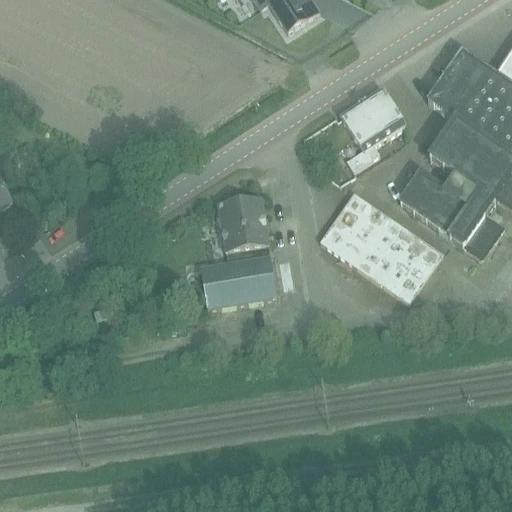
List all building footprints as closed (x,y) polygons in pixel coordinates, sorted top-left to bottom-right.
[(285,0),(283,2),(281,0),(251,0),(262,14),(270,9),(288,37),(319,18),(307,0),(297,0),(292,4),(290,0),(285,0)] [(511,93),(497,83),(462,59),(428,108),(456,128),(456,129),(430,166),(481,201),(472,215),(421,180),(415,189),(401,209),(482,265),(502,236),(485,225),(495,210),(511,222),(511,221),(511,93)] [(511,93),(511,61),(497,83),(511,93)] [(342,124),(345,129),(363,157),(347,167),(353,177),(380,160),(375,152),(405,133),(382,98),(342,124)] [(0,194),(0,216),(12,209),(2,193),(0,194)] [(354,200),(320,249),(410,310),(443,261),(354,200)] [(271,263),(262,205),(219,212),(228,270),(271,263)] [(277,304),(271,263),(228,270),(201,274),(208,316),(277,304)]
